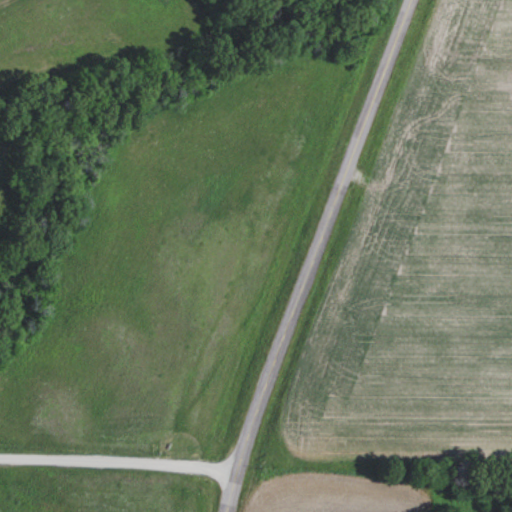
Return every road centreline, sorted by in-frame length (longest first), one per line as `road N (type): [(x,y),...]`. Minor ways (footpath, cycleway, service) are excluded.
road 1 (residential): [(224,511),(410,0)]
road 2 (residential): [(235,469),(0,457)]
